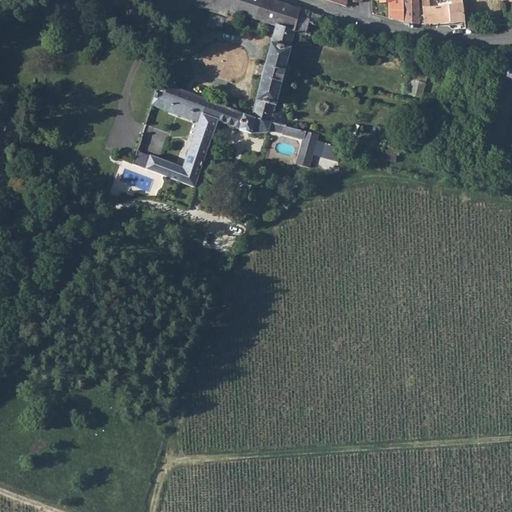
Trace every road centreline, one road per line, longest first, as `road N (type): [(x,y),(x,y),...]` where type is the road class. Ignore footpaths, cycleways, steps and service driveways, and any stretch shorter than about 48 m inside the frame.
road 1 (track): [(163,474),(180,399),(229,278),(261,230),(325,184),(382,176),(511,205)]
road 2 (track): [(149,511),(163,474),(176,464),(511,439)]
road 3 (unknown): [(0,272),(46,262),(86,224),(112,212),(210,222)]
road 4 (residential): [(511,41),(442,42),(297,0)]
